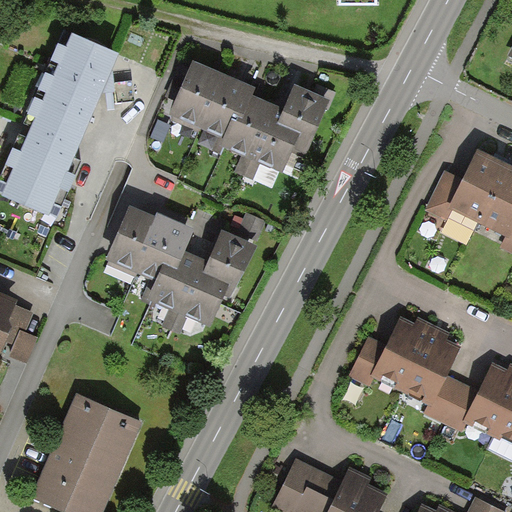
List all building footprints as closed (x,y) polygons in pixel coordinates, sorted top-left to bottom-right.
[(113,71),(119,56),(65,33),(26,124),(33,126),(28,138),(20,134),(0,179),(0,196),(58,221),(84,161),(76,157),(103,94),(115,93),(114,85),(113,71)] [(294,88),(285,111),(267,103),(255,98),(258,91),(242,84),(214,72),(195,64),(171,120),(205,135),(201,145),(220,152),(222,146),(244,156),(238,171),(252,178),(259,163),(282,173),(292,149),(306,154),(328,102),(306,93),(294,88)] [(132,83),(114,85),(116,103),(135,101),(132,83)] [(463,179),(446,171),(426,211),(447,222),(452,212),(506,239),(502,248),(511,253),(511,166),(478,149),(463,179)] [(152,217),(131,208),(107,265),(149,283),(142,300),(169,311),(162,327),(181,334),(187,320),(210,327),(221,304),(229,308),(257,247),(232,236),(222,232),(209,263),(205,261),(193,256),(187,254),(197,231),(170,219),(159,214),(156,219),(152,217)] [(0,360),(7,344),(14,347),(10,357),(26,363),(36,339),(25,335),(34,314),(15,307),(17,303),(0,295),(0,360)] [(386,347),(369,339),(350,377),(371,388),(375,379),(430,406),(426,415),(463,434),(467,425),(511,446),(511,364),(508,372),(494,364),(479,393),(448,378),(463,349),(452,343),(456,334),(418,316),(415,322),(402,316),(386,347)] [(106,511),(144,424),(77,396),(33,499),(62,511),(106,511)] [(344,483),(297,459),(271,510),(275,511),(499,511),(476,500),(469,511),(450,511),(440,507),(437,511),(435,511),(423,506),(419,511),(381,511),(390,497),(367,485),(369,481),(350,471),(344,483)]
